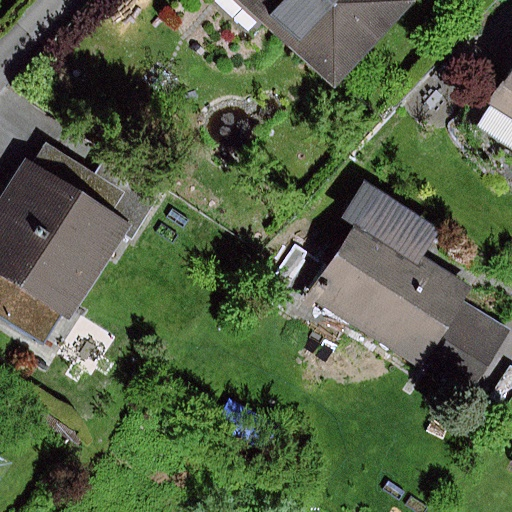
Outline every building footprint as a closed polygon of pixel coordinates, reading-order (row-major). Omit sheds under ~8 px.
[(415,0),(236,0),(334,89),(415,0)] [(511,55),(482,105),(511,122),(511,55)] [(44,140),(29,165),(110,213),(125,188),(44,140)] [(29,165),(20,160),(0,192),(0,317),(42,343),(58,316),(68,322),(127,223),(110,213),(29,165)] [(434,230),(361,182),(335,220),(348,228),(333,250),(304,230),(271,280),(310,306),(315,298),(415,364),(417,360),(458,298),(466,286),(418,255),(434,230)] [(506,330),(458,298),(417,360),(465,392),(506,330)]
